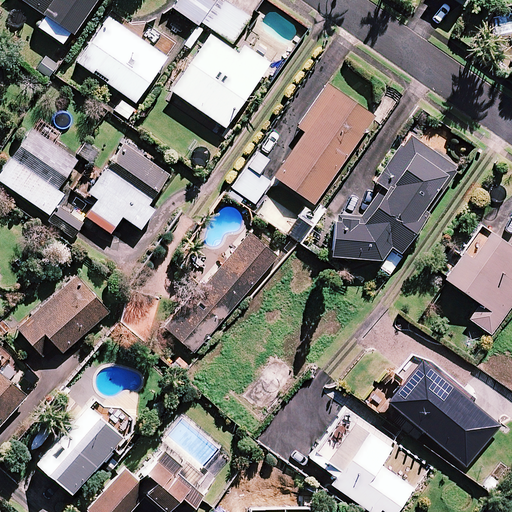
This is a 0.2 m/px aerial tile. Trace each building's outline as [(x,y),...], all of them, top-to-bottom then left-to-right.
[(19,0),(71,35),(94,0),(19,0)] [(214,0),(176,0),(171,8),(196,25),(214,0)] [(231,44),(249,18),(223,0),(216,0),(200,23),(231,44)] [(166,58),(108,17),(76,62),(134,103),(166,58)] [(236,54),(207,34),(169,91),(224,128),(269,63),(242,45),(236,54)] [(374,117),(326,84),(295,128),(302,132),(271,177),(313,205),(374,117)] [(76,162),(31,131),(0,174),(0,182),(48,216),(63,195),(56,191),(76,162)] [(453,167),(408,135),(363,198),(372,205),(360,222),(333,219),(329,257),(379,262),(389,248),(399,254),(427,215),(421,211),(453,167)] [(151,158),(126,140),(88,193),(98,200),(85,218),(109,234),(121,217),(140,230),(153,211),(146,206),(167,177),(147,163),(151,158)] [(84,143),(75,154),(93,167),(102,156),(84,143)] [(269,182),(258,174),(268,160),(256,152),(231,189),(254,205),(269,182)] [(511,212),(497,202),(443,281),(478,305),(468,320),(491,336),(511,304),(511,212)] [(311,226),(297,217),(286,233),(299,242),(311,226)] [(276,256),(248,232),(164,329),(192,353),(276,256)] [(107,313),(76,278),(17,330),(41,358),(54,346),(61,354),(107,313)] [(148,337),(157,297),(127,290),(117,330),(148,337)] [(430,363),(411,354),(395,374),(404,382),(387,403),(465,467),(498,426),(502,421),(430,363)] [(292,377),(277,361),(243,394),(259,410),(292,377)] [(0,424),(25,397),(0,374),(0,424)] [(120,439),(85,408),(35,466),(71,496),(120,439)] [(391,450),(342,413),(308,459),(334,478),(330,483),(368,511),(376,511),(379,509),(383,511),(396,511),(412,491),(379,466),(391,450)] [(178,465),(161,450),(134,480),(123,470),(86,511),(129,511),(144,495),(162,511),(166,511),(170,508),(174,511),(187,511),(202,496),(173,470),(178,465)] [(502,511),(489,501),(480,511),(502,511)]
